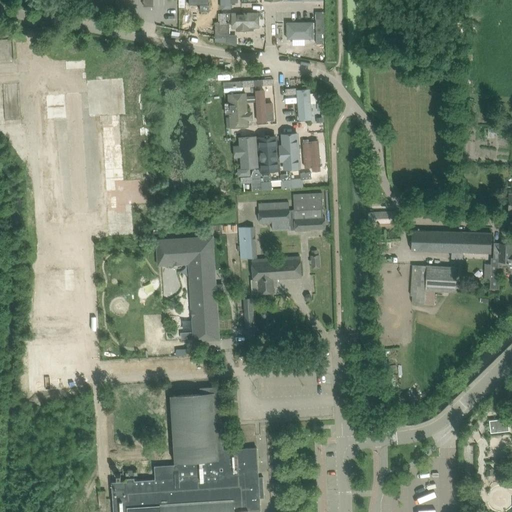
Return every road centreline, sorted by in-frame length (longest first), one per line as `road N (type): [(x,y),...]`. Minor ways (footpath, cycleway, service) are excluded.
road 1 (unclassified): [(352,104),(339,86),(310,71),(0,10)]
road 2 (residential): [(511,224),(404,206),(382,178),(374,134),(352,104)]
road 3 (residential): [(348,446),(434,428),(511,356)]
